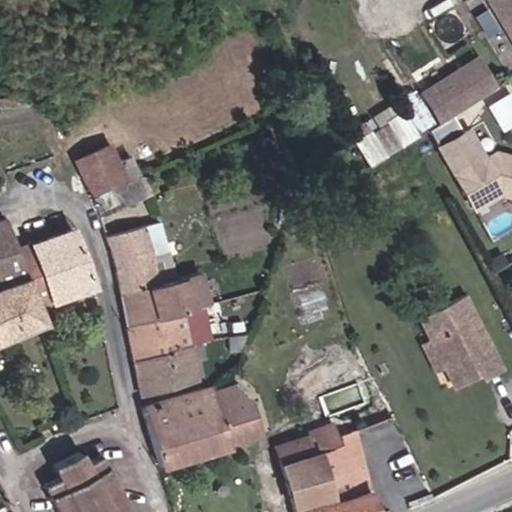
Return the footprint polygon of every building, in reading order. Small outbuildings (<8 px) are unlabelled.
[(506,83),(511,79),(511,7),(507,0),(471,0),(461,6),(485,48),(490,44),(501,61),(495,64),(506,83)] [(490,44),(485,48),(495,64),(501,61),(490,44)] [(417,138),(473,104),(454,73),(399,107),(417,138)] [(487,103),(503,128),(511,122),(511,95),(508,89),(487,103)] [(379,162),(396,151),(383,130),(366,140),(379,162)] [(345,183),(362,172),(348,150),(331,160),(345,183)] [(454,174),(472,206),(499,191),(511,195),(511,156),(494,151),(454,174)] [(60,168),(75,202),(108,187),(91,154),(60,168)] [(76,205),(82,218),(106,208),(108,213),(131,203),(123,184),(76,205)] [(0,216),(0,336),(43,318),(38,305),(17,249),(4,215),(0,216)] [(98,257),(106,292),(115,290),(157,279),(146,225),(90,237),(98,257)] [(93,283),(74,228),(17,249),(38,305),(93,283)] [(186,306),(180,274),(157,279),(115,290),(122,325),(165,312),(181,308),(186,306)] [(106,292),(113,327),(122,325),(115,290),(106,292)] [(165,312),(171,343),(178,342),(175,329),(185,327),(181,308),(165,312)] [(403,352),(419,384),(427,400),(454,386),(458,392),(477,381),(441,309),(393,331),(403,352)] [(165,312),(122,325),(113,327),(120,359),(171,343),(165,312)] [(171,343),(120,359),(126,396),(179,380),(171,343)] [(419,384),(403,352),(393,356),(409,389),(419,384)] [(127,406),(142,462),(245,431),(233,399),(223,402),(218,387),(196,393),(193,385),(127,406)] [(223,402),(233,399),(227,385),(218,387),(223,402)] [(256,446),(275,511),(351,511),(331,441),(317,445),(316,443),(296,449),(299,457),(292,459),(286,438),(256,446)] [(49,487),(61,511),(129,511),(103,459),(89,465),(82,451),(55,465),(62,480),(49,487)]
